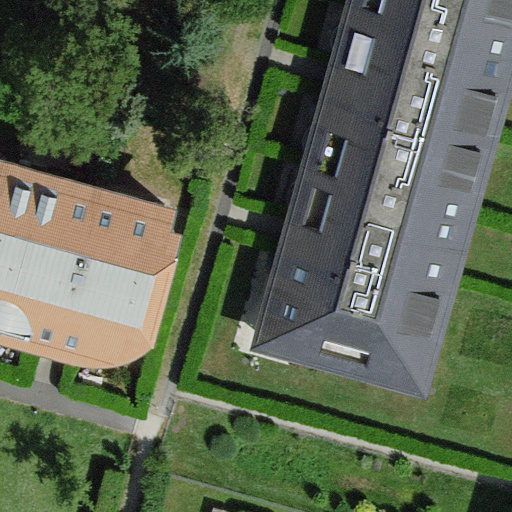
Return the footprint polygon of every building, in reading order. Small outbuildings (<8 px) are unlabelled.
[(508,49),(511,34),(511,0),(349,0),(349,2),(508,49)] [(463,210),(508,49),(349,2),(333,57),(325,85),(303,165),(463,210)] [(0,310),(39,168),(0,157),(0,310)] [(414,384),(463,210),(303,165),(289,214),(280,243),(254,336),(414,384)] [(179,207),(39,168),(0,310),(0,314),(36,324),(84,337),(83,350),(123,337),(154,306),(179,207)]
